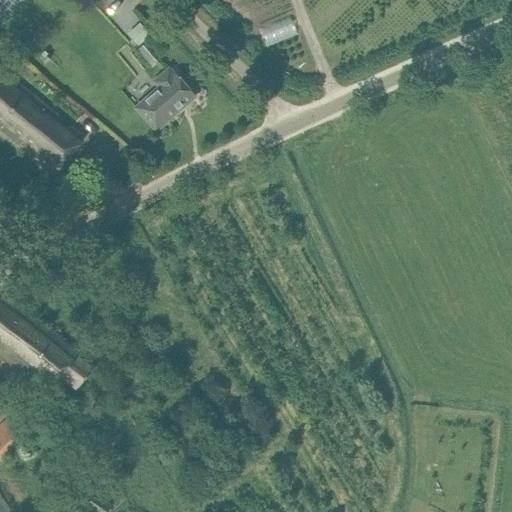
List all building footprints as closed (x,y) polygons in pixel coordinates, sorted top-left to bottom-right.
[(149,41),(139,49),(151,64),(161,56),(149,41)] [(159,87),(136,107),(156,130),(195,96),(175,73),(174,74),(169,68),(154,81),(159,87)] [(0,76),(0,130),(55,174),(84,136),(70,125),(67,128),(57,120),(59,117),(3,73),(0,76)] [(5,292),(0,296),(0,350),(50,391),(62,377),(77,389),(94,368),(79,356),(81,354),(5,292)] [(0,456),(4,460),(30,431),(10,413),(0,423),(0,456)] [(10,511),(0,495),(0,511),(10,511)]
